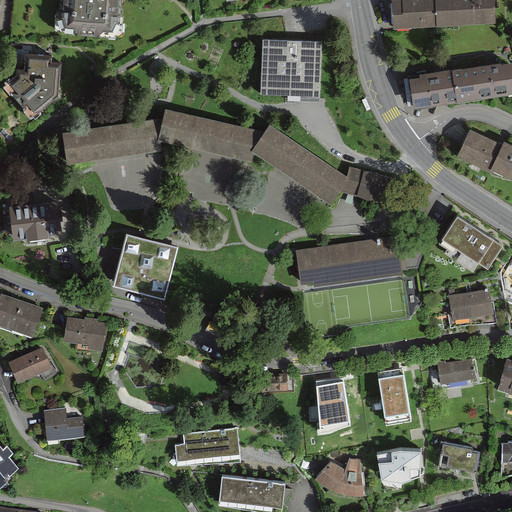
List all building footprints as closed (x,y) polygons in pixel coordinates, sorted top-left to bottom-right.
[(124,0),(60,0),(57,33),(120,39),(124,0)] [(391,0),(393,29),(499,24),(498,0),(391,0)] [(327,34),(263,40),(268,98),(333,92),(327,34)] [(54,56),(30,55),(29,76),(13,88),(37,119),(60,101),(62,66),(53,66),(54,56)] [(511,61),(482,65),(452,70),(459,104),(511,96),(511,61)] [(412,111),(459,104),(452,70),(434,72),(407,76),(412,111)] [(394,208),(402,183),(349,167),(346,178),(269,124),(259,138),(261,130),(166,108),(161,133),(159,121),(64,136),(69,168),(164,153),(162,142),(253,163),(256,152),(333,206),(343,193),(394,208)] [(455,158),(492,174),(505,140),(470,125),(455,158)] [(511,143),(505,140),(492,174),(511,182),(511,143)] [(8,209),(12,246),(64,240),(60,204),(8,209)] [(480,267),(498,240),(456,213),(438,240),(480,267)] [(314,284),(403,272),(398,234),(296,248),(301,282),(314,280),(314,284)] [(177,250),(126,237),(113,287),(164,300),(177,250)] [(452,327),(497,321),(490,288),(445,297),(452,327)] [(46,305),(3,289),(0,298),(0,319),(36,332),(46,305)] [(71,313),(67,337),(91,340),(90,345),(106,347),(110,320),(101,318),(101,316),(88,314),(88,316),(71,313)] [(46,344),(12,357),(21,379),(55,366),(46,344)] [(511,358),(508,357),(498,390),(511,393),(511,358)] [(445,360),(437,361),(438,369),(432,370),(434,388),(469,383),(468,377),(476,376),(475,366),(473,367),(472,358),(445,361),(445,360)] [(402,364),(374,370),(383,418),(412,412),(402,364)] [(259,392),(288,389),(287,373),(257,376),(259,392)] [(316,405),(348,402),(347,383),(337,384),(336,377),(314,379),(316,405)] [(48,408),(49,437),(86,434),(85,415),(69,417),(68,406),(48,408)] [(176,444),(178,464),(240,460),(237,428),(185,433),(186,443),(176,444)] [(0,479),(2,483),(11,476),(10,474),(22,465),(12,453),(15,451),(9,443),(6,445),(0,437),(0,479)] [(473,446),(440,441),(438,452),(447,454),(445,465),(476,470),(479,451),(472,450),(473,446)] [(502,476),(511,473),(511,442),(502,442),(502,476)] [(420,449),(377,451),(378,480),(421,478),(420,449)] [(360,458),(348,458),(343,467),(330,460),(314,476),(324,484),(332,489),(344,493),(360,493),(360,458)] [(232,481),(229,504),(244,506),(243,511),(280,511),(283,487),(232,481)]
